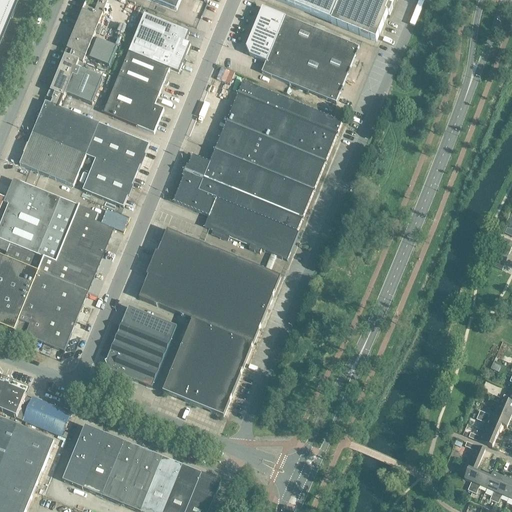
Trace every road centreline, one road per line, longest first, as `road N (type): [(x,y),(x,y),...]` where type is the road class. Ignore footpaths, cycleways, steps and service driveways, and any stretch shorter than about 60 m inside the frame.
road 1 (unclassified): [(77,386),(236,0)]
road 2 (tertiary): [(356,360),(469,83)]
road 3 (unclassified): [(254,457),(77,386)]
road 4 (unclassified): [(0,140),(57,0)]
road 5 (tertiary): [(308,482),(356,360)]
road 6 (tertiary): [(356,360),(299,467)]
